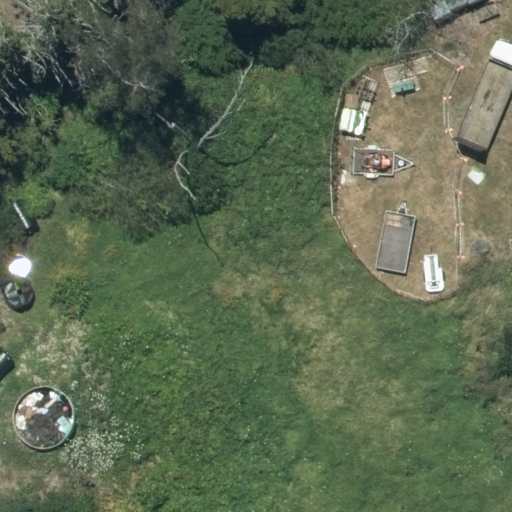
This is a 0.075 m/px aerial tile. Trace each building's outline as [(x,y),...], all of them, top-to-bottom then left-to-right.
[(435,0),(446,19),(481,0),(435,0)] [(474,180),(511,168),(511,138),(466,151),(474,180)] [(511,168),(474,180),(484,213),(511,204),(511,168)] [(511,323),(461,343),(472,372),(511,356),(511,323)] [(477,407),(504,397),(511,393),(511,356),(472,372),(460,377),(473,409),(477,407)] [(0,402),(0,511),(95,511),(125,497),(62,372),(0,402)]
